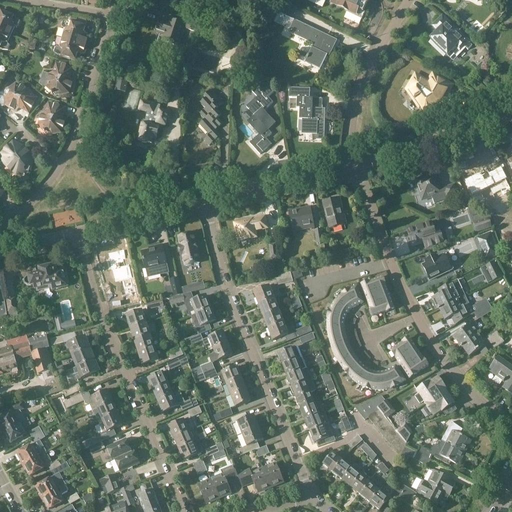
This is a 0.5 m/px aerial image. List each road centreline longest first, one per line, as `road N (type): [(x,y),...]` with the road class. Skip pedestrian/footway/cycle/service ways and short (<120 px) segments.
road 1 (residential): [(310,498),(226,287),(205,204)]
road 2 (residential): [(511,425),(462,386),(417,316),(388,260),(357,164)]
road 3 (residential): [(182,511),(113,355),(82,231)]
road 4 (residential): [(52,173),(88,94),(108,17),(8,0)]
road 5 (residential): [(349,167),(361,84),(407,0)]
road 6 (residential): [(357,164),(511,113)]
road 7 (residential): [(205,204),(349,167)]
road 8 (residential): [(82,231),(205,204)]
